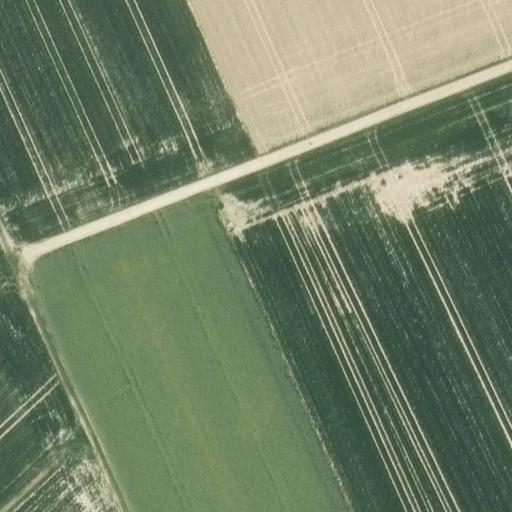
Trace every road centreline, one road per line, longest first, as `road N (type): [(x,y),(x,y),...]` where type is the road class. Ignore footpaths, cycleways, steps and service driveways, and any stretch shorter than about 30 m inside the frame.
road 1 (track): [(22,259),(511,68)]
road 2 (track): [(0,208),(124,511)]
road 3 (track): [(85,425),(2,511)]
